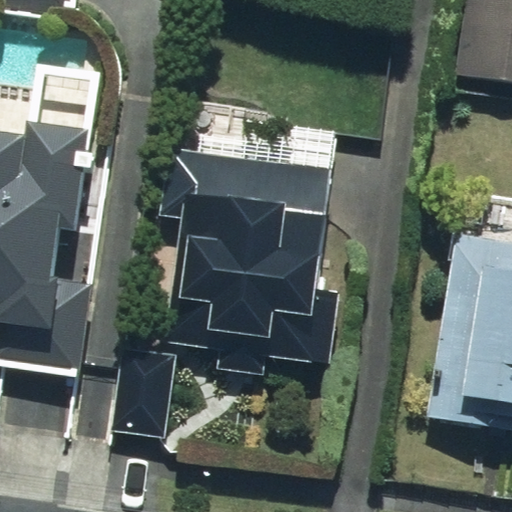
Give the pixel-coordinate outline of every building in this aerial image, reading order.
[(511,0),(477,0),(468,70),(511,76),(511,0)] [(106,133),(0,123),(0,332),(88,340),(106,133)] [(184,158),(175,341),(358,350),(367,167),(184,158)] [(511,239),(467,235),(447,426),(511,432),(511,239)] [(198,356),(134,352),(129,431),(193,435),(198,356)]
